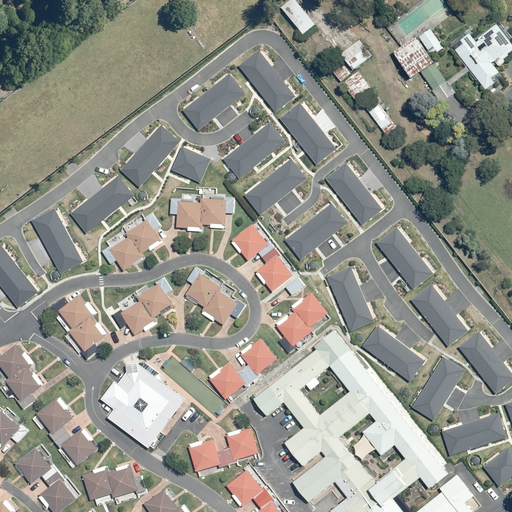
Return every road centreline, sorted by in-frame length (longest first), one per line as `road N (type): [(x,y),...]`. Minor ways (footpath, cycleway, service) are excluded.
road 1 (residential): [(20,328),(62,288),(136,278),(189,260),(217,263),(254,305),(244,336),(136,346),(95,376)]
road 2 (residential): [(163,106),(256,38),(267,38),(405,205)]
road 3 (residential): [(0,232),(163,106)]
road 4 (residential): [(227,511),(98,419),(95,376)]
road 5 (residential): [(405,205),(511,342)]
